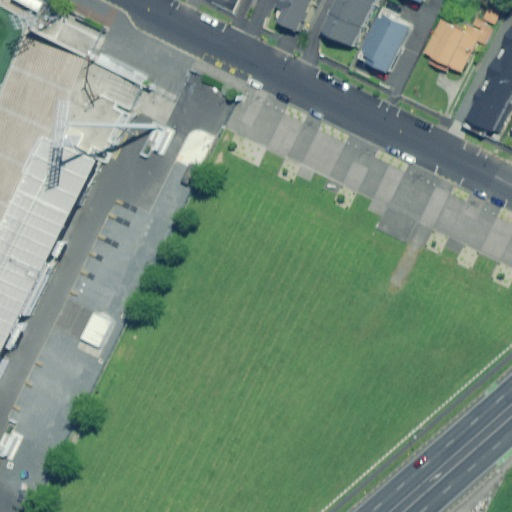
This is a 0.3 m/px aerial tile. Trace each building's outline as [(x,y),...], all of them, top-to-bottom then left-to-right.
[(0,0),(0,6),(34,26),(50,3),(43,0),(0,0)] [(318,0),(287,0),(285,6),(291,9),(285,22),(304,31),(309,22),(310,23),(315,12),(313,11),(318,0)] [(380,0),(344,0),(329,31),(358,45),(380,0)] [(507,0),(492,0),(483,20),(496,26),(507,0)] [(417,26),(391,14),(389,17),(384,15),(368,49),(374,52),(372,55),(376,57),(374,62),(395,72),(417,26)] [(470,30),(445,19),(429,52),(467,70),(481,40),(489,44),(493,35),(472,25),(470,30)] [(0,383),(111,162),(61,137),(89,57),(23,24),(0,85),(0,383)] [(511,111),(511,41),(510,45),(511,46),(511,52),(509,59),(504,57),(495,76),(499,79),(494,90),(488,88),(481,102),(483,102),(474,120),(501,133),(511,111)]
